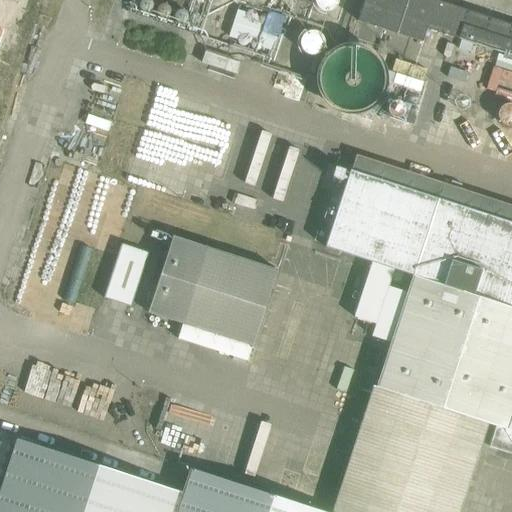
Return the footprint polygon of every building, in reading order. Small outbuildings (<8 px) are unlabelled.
[(338,0),(312,0),(313,1),(315,5),(319,9),(324,10),(331,9),(334,7),(338,3),(338,0)] [(511,25),(433,0),(364,0),(357,22),(422,43),(427,29),(511,56),(511,25)] [(322,42),(322,41),(321,37),(318,32),(314,30),(310,28),(305,29),(299,32),(296,36),(295,41),(296,46),(299,50),(303,54),(308,55),(313,54),(317,51),(320,48),(322,42)] [(386,75),(386,74),(386,67),(384,61),(381,55),(376,49),(370,43),(365,41),(360,39),(351,38),(345,38),(336,40),(330,43),(324,48),(321,52),(316,59),(314,66),(313,73),(314,80),(316,88),(320,95),(324,100),(329,104),(334,107),(342,110),(348,111),(356,110),(363,108),(369,105),(375,101),(380,95),(383,90),(386,82),(386,75)] [(511,207),(356,155),(325,248),(371,263),(354,316),(378,324),(374,337),(391,342),(368,411),(404,422),(411,400),(496,427),(489,447),(511,454),(511,207)] [(332,165),(326,186),(344,191),(350,171),(332,165)] [(247,362),(277,272),(173,237),(148,313),(183,325),(177,339),(247,362)] [(122,245),(104,298),(132,307),(149,254),(122,245)] [(18,437),(0,491),(0,511),(174,511),(182,490),(18,437)] [(319,511),(189,469),(182,490),(174,511),(319,511)]
